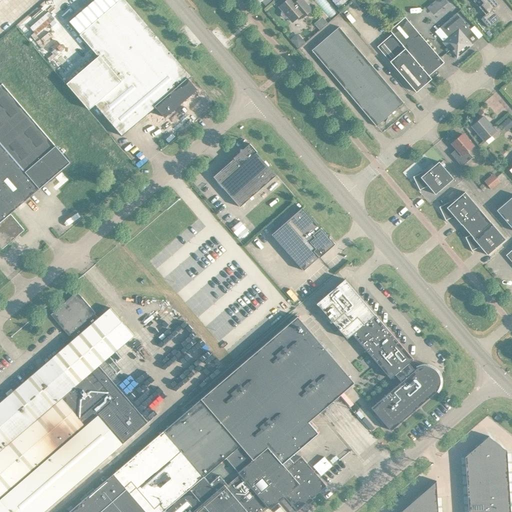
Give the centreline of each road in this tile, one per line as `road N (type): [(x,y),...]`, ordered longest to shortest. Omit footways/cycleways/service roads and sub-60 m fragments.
road 1 (unknown): [(40,511),(171,393),(155,351),(72,245)]
road 2 (unclassified): [(0,308),(253,91)]
road 3 (unclassified): [(341,188),(498,371)]
road 4 (unclassified): [(341,188),(511,46)]
road 5 (unclassified): [(336,511),(498,371)]
road 6 (unclassified): [(253,91),(341,188)]
road 7 (unknown): [(229,248),(265,295),(218,342)]
